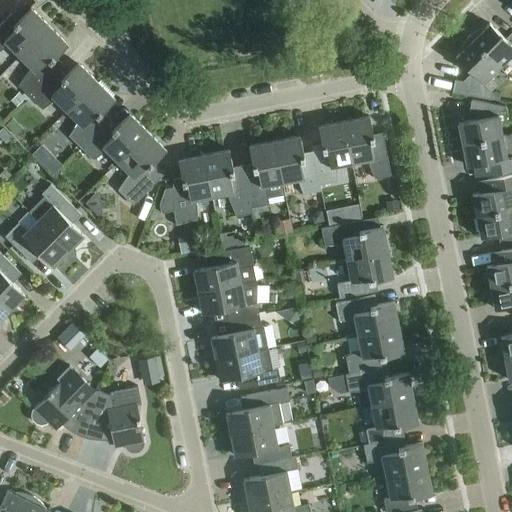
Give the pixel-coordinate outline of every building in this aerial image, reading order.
[(0,51),(8,46),(19,57),(49,27),(33,11),(14,25),(7,18),(0,24),(0,51)] [(471,34),(468,37),(500,69),(510,59),(511,61),(511,32),(505,40),(489,24),(486,27),(483,28),(480,29),(477,31),(474,32),(471,34)] [(30,98),(54,73),(58,69),(51,62),(65,42),(49,27),(19,57),(31,68),(18,86),(30,98)] [(500,69),(468,37),(466,39),(464,41),(462,45),(461,47),(460,50),(459,52),(459,55),(455,58),(474,76),(468,83),(454,80),(452,93),(491,101),(492,94),(484,86),(500,69)] [(54,100),(66,112),(96,82),(81,66),(61,80),(54,73),(30,98),(42,110),(54,100)] [(68,136),(80,148),(105,124),(98,117),(112,97),(96,82),(66,112),(78,124),(68,136)] [(19,93),(11,101),(16,107),(24,98),(19,93)] [(30,99),(25,104),(29,108),(34,103),(30,99)] [(458,123),(462,145),(502,137),(498,116),(506,114),(505,107),(471,101),(469,113),(481,115),(481,119),(458,123)] [(106,151),(118,162),(147,132),(132,117),(112,131),(105,124),(80,148),(93,161),(106,151)] [(369,117),(343,122),(352,164),(367,161),(374,179),(391,176),(382,133),(373,135),(369,117)] [(312,146),(314,157),(319,186),(320,186),(337,182),(337,167),(352,164),(343,122),(318,127),(321,144),(312,146)] [(12,137),(3,128),(0,131),(0,138),(6,144),(12,137)] [(147,132),(118,162),(129,174),(117,190),(133,206),(160,178),(150,167),(163,148),(147,132)] [(486,175),(511,170),(511,135),(502,137),(462,145),(466,167),(484,164),(486,175)] [(300,136),(274,142),(282,183),(297,180),(303,195),(321,191),(320,186),(319,186),(314,157),(304,159),(300,136)] [(252,164),(242,166),(251,208),(268,205),(267,199),(285,195),(282,183),(274,142),(248,147),(252,164)] [(229,151),(203,156),(212,197),(226,194),(235,217),(252,214),(251,208),(242,166),(232,168),(229,151)] [(197,200),(212,197),(203,156),(182,160),(182,178),(172,180),(172,188),(164,189),(158,205),(161,213),(173,212),(176,224),(197,220),(197,200)] [(54,176),(63,166),(56,159),(47,169),(54,176)] [(479,194),(472,195),(476,217),(511,209),(511,175),(477,182),(479,194)] [(81,215),(50,185),(41,194),(44,197),(29,213),(37,221),(37,220),(68,251),(84,236),(72,224),(81,215)] [(397,203),(386,205),(388,212),(398,210),(397,203)] [(511,209),(476,217),(481,239),(498,235),(500,247),(511,244),(511,209)] [(329,227),(337,225),(334,210),(326,211),(329,227)] [(315,213),(312,217),(314,224),(323,222),(321,212),(315,213)] [(37,220),(37,221),(29,213),(5,237),(32,264),(41,255),(53,267),(68,251),(37,220)] [(274,228),(276,237),(292,234),(289,219),(276,222),(277,227),(274,228)] [(344,245),(347,260),(388,252),(383,226),(366,230),(364,220),(321,228),(325,246),(344,245)] [(243,244),(241,235),(226,238),(225,234),(220,235),(223,248),(243,244)] [(200,250),(197,235),(178,238),(181,254),(200,250)] [(193,270),(198,292),(256,281),(253,266),(250,247),(208,255),(210,267),(193,270)] [(486,266),(490,288),(511,283),(511,249),(491,253),(494,265),(486,266)] [(0,301),(9,311),(25,295),(13,283),(21,274),(0,252),(0,301)] [(388,252),(347,260),(351,281),(337,284),(339,299),(378,291),(376,281),(393,278),(388,252)] [(221,323),(225,322),(259,315),(257,303),(257,286),(256,281),(198,292),(202,314),(219,311),(221,323)] [(511,283),(490,288),(495,310),(511,307),(511,283)] [(355,321),(357,336),(399,328),(394,302),(377,305),(375,296),(335,303),(339,321),(355,321)] [(0,320),(9,311),(0,301),(0,320)] [(211,337),(215,359),(268,348),(264,327),(261,327),(259,315),(225,322),(227,334),(211,337)] [(73,343),(82,334),(73,325),(64,334),(73,343)] [(345,375),(389,367),(387,357),(404,354),(399,328),(357,336),(360,351),(346,357),(349,374),(345,375)] [(313,335),(305,336),(307,346),(315,344),(313,335)] [(511,335),(500,338),(504,360),(511,358),(511,335)] [(305,342),(297,344),(298,353),(307,352),(305,342)] [(268,348),(215,359),(219,381),(236,377),(238,390),(280,381),(278,369),(272,370),(268,348)] [(139,360),(143,381),(158,378),(154,357),(139,360)] [(323,377),(321,366),(312,368),(314,379),(323,377)] [(85,438),(99,392),(86,388),(88,385),(69,367),(57,379),(60,382),(32,410),(31,415),(32,420),(36,424),(41,426),(46,424),(48,422),(55,430),(61,424),(62,425),(63,426),(64,427),(65,428),(66,429),(67,430),(68,430),(70,431),(71,432),(72,433),(73,433),(74,434),(75,434),(76,435),(78,436),(79,436),(80,437),(81,437),(82,437),(84,438),(85,438)] [(413,398),(408,373),(391,376),(389,367),(345,375),(348,392),(368,392),(371,407),(413,398)] [(315,392),(312,379),(304,381),(307,394),(315,392)] [(230,435),(273,426),(282,424),(278,404),(290,401),(287,388),(240,397),(242,410),(226,413),(230,435)] [(99,392),(85,438),(87,439),(91,440),(98,441),(102,441),(105,440),(108,440),(112,439),(114,447),(124,445),(124,448),(128,452),(133,454),(138,452),(142,449),(144,444),(136,404),(114,408),(112,396),(99,392)] [(363,445),(363,446),(403,437),(401,428),(418,424),(413,398),(371,407),(375,427),(367,429),(366,429),(366,430),(366,431),(368,444),(363,445)] [(253,465),(257,464),(295,457),(291,457),(289,445),(277,448),(273,426),(230,435),(234,457),(251,453),(253,465)] [(382,462),(385,477),(427,469),(422,443),(405,447),(403,437),(363,446),(367,463),(382,462)] [(243,480),(247,502),(291,493),(286,471),(298,469),(295,457),(257,464),(260,477),(243,480)] [(427,469),(385,477),(389,498),(385,498),(384,499),(383,500),(383,501),(385,511),(394,511),(417,508),(415,498),(432,495),(427,469)] [(0,511),(23,511),(32,496),(28,494),(25,494),(22,493),(16,492),(12,492),(8,490),(0,505),(0,511)] [(291,493),(247,502),(249,511),(310,511),(309,505),(293,508),(291,493)] [(32,496),(23,511),(50,511),(46,510),(45,508),(43,506),(40,502),(38,501),(36,499),(34,497),(32,496)]
